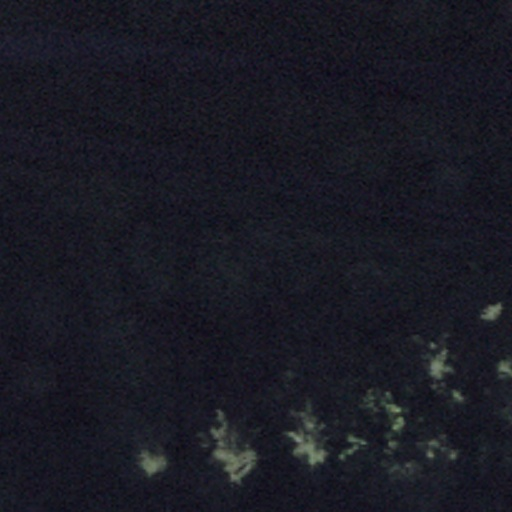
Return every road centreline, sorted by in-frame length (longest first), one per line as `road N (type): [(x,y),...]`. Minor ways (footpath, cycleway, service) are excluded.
road 1 (track): [(0,138),(511,219)]
road 2 (unclassified): [(511,83),(0,59)]
